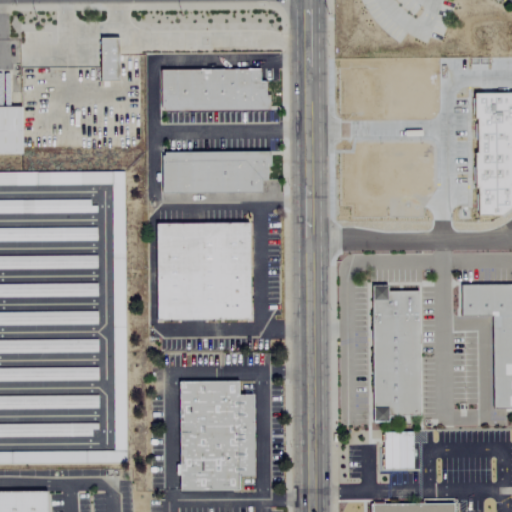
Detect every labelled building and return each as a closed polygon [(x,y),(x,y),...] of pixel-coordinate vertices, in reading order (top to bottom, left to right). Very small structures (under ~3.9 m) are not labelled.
[(116,40),(98,40),(98,83),(116,83),(116,40)] [(158,71),(257,71),(257,83),(263,83),(263,97),(267,97),(267,112),(158,113),(158,71)] [(507,94),(469,94),(468,214),(506,214),(507,94)] [(19,108),(0,108),(0,154),(19,154),(19,108)] [(160,151),(160,193),(259,193),(259,179),(268,179),(268,151),(160,151)] [(0,463),(124,463),(122,171),(0,171),(0,184),(110,184),(112,451),(0,451),(0,463)] [(0,200),(0,212),(93,212),(93,200),(0,200)] [(247,223),(155,223),(155,318),(247,318),(247,223)] [(0,227),(0,240),(95,240),(95,227),(0,227)] [(0,255),(0,268),(95,268),(95,255),(0,255)] [(95,283),(0,283),(0,296),(95,296),(95,283)] [(490,315),(490,409),(511,409),(511,283),(459,283),(459,315),(490,315)] [(370,285),(372,422),(388,422),(388,415),(419,415),(417,291),(386,291),(386,284),(370,285)] [(0,311),(0,324),(95,324),(95,311),(0,311)] [(95,339),(0,339),(0,352),(95,352),(95,339)] [(96,367),(0,367),(0,380),(96,380),(96,367)] [(177,381),(237,381),(237,394),(252,394),(252,475),(237,475),(238,491),(178,490),(177,381)] [(0,395),(0,408),(96,408),(96,395),(0,395)] [(0,423),(0,436),(96,436),(96,423),(0,423)] [(382,432),(412,431),(412,468),(382,468),(382,432)] [(0,511),(0,491),(45,491),(45,511),(0,511)] [(368,511),(368,504),(452,503),(452,511),(368,511)]
